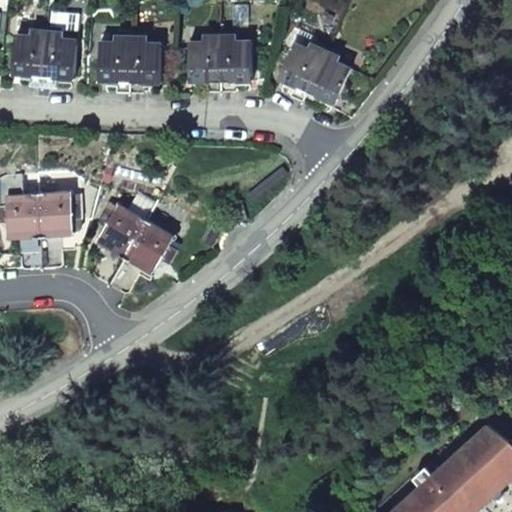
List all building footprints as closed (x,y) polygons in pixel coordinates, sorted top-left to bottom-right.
[(43,88),(48,25),(34,24),(32,34),(16,32),(13,73),(30,75),(28,86),(43,88)] [(64,27),(48,25),(43,88),(57,89),(58,77),(75,78),(78,37),(62,37),(64,27)] [(296,26),(290,38),(290,39),(295,42),(309,48),(314,39),(316,35),(307,31),(296,26)] [(146,30),(132,31),(131,49),(131,93),(144,93),(144,82),(161,82),(162,41),(146,40),(146,30)] [(221,92),(221,70),(220,30),(205,30),(205,40),(189,40),(189,81),(198,81),(207,81),(207,92),(221,92)] [(251,79),(251,56),(251,39),(235,39),(235,30),(220,30),(221,70),(221,92),(235,91),(235,80),(251,79)] [(131,49),(132,31),(117,31),(117,40),(100,41),(100,82),(118,82),(118,92),(131,93),(131,49)] [(309,48),(295,42),(278,80),(294,86),(289,96),(301,102),(328,45),(314,39),(309,48)] [(342,51),(328,45),(301,102),(315,108),(320,97),(335,104),(351,67),(337,60),(342,51)] [(4,173),(0,175),(0,222),(8,222),(9,237),(21,237),(23,268),(43,267),(39,193),(22,194),(21,173),(4,173)] [(55,177),(38,178),(39,193),(56,192),(55,177)] [(39,193),(43,267),(65,265),(63,234),(74,233),(74,230),(73,217),(81,217),(83,217),(82,201),(72,201),(72,198),(67,191),(56,192),(39,193)] [(243,200),(225,205),(231,222),(248,217),(243,200)] [(110,283),(146,220),(122,206),(117,207),(114,212),(106,207),(98,222),(105,226),(98,240),(107,245),(92,273),(110,283)] [(73,217),(74,230),(79,229),(82,227),(81,217),(73,217)] [(171,234),(146,220),(110,283),(129,294),(144,267),(153,272),(162,259),(170,263),(178,249),(170,244),(173,240),(171,234)] [(511,511),(511,442),(511,443),(489,425),(394,511),(511,511)]
